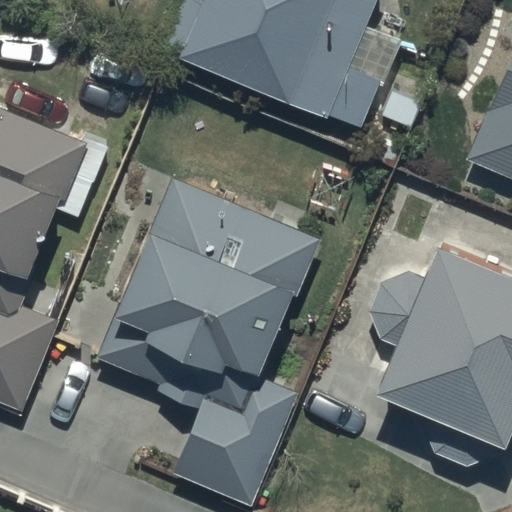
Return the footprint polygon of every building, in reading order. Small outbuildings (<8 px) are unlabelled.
[(180,55),(177,64),(324,123),(325,119),(358,132),(377,85),(346,73),(374,0),(185,0),(166,50),(180,55)] [(511,48),(468,149),(511,167),(511,48)] [(0,106),(0,409),(20,417),(58,326),(15,308),(55,211),(77,220),(106,150),(0,106)] [(170,187),(95,363),(159,387),(156,395),(199,414),(176,478),(255,507),(296,396),(259,382),(289,300),(297,302),(319,242),(170,187)] [(401,342),(380,394),(437,417),(431,432),(437,446),(471,462),(494,453),(500,445),(511,448),(511,444),(511,275),(443,245),(432,270),(429,269),(425,268),(422,267),(418,267),(415,267),(412,267),(408,268),(405,269),(402,270),(398,271),(395,273),(393,275),(390,277),(388,279),(385,282),(383,285),(382,288),(380,291),(379,294),(378,297),(377,301),(377,304),(377,308),(377,311),(378,314),(379,318),(380,321),(381,324),(383,327),(385,330),(387,333),(390,335),(392,337),(395,339),(398,341),(401,342)]
